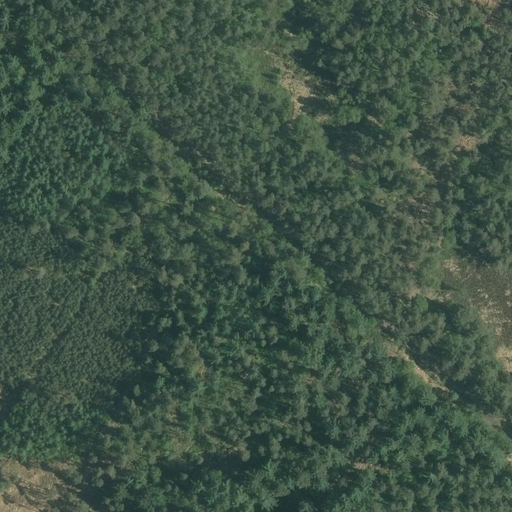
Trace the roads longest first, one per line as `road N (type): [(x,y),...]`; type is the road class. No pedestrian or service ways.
road 1 (track): [(0,167),(74,71),(327,291),(338,318),(377,334),(511,457)]
road 2 (track): [(511,84),(417,0)]
